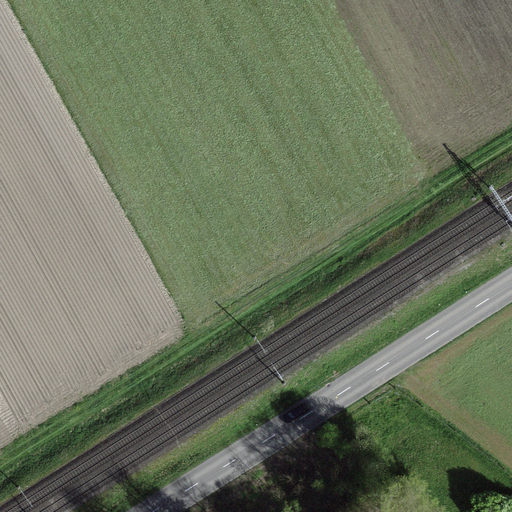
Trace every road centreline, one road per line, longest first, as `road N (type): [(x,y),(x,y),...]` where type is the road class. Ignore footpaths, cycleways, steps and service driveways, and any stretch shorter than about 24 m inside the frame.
road 1 (track): [(511,145),(0,467)]
road 2 (tertiary): [(511,283),(155,511)]
